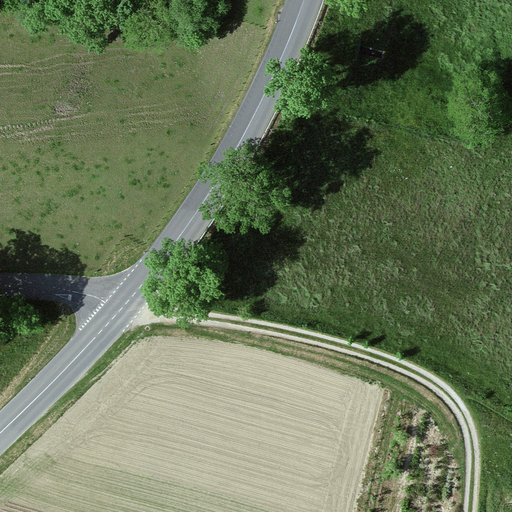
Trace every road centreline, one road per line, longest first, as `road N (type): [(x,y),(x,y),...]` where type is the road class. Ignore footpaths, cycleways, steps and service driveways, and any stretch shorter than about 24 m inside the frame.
road 1 (track): [(121,309),(274,329),(434,382),(473,439),(470,511)]
road 2 (primary): [(121,309),(224,169),(304,0)]
road 3 (primary): [(0,433),(121,309)]
road 4 (unclassified): [(121,309),(62,290),(0,285)]
